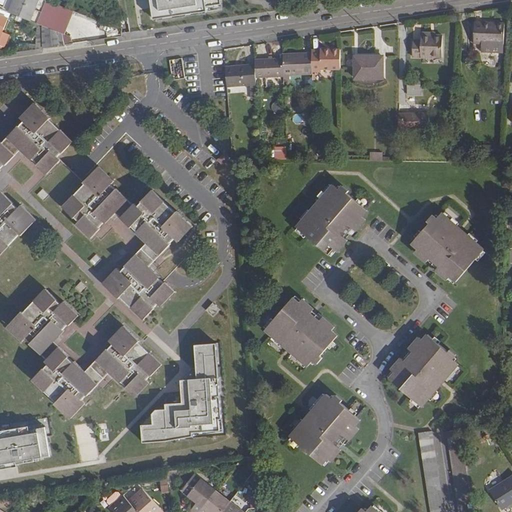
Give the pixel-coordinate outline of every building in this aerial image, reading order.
[(14,0),(11,8),(9,12),(11,12),(32,21),(34,22),(38,23),(47,27),(63,33),(72,10),(56,4),(46,0),(14,0)] [(151,0),(155,21),(223,11),(221,0),(151,0)] [(10,34),(3,32),(7,21),(11,12),(9,12),(0,8),(0,45),(5,47),(10,34)] [(11,12),(7,21),(31,30),(34,22),(32,21),(11,12)] [(37,44),(21,43),(21,52),(65,45),(63,33),(47,27),(38,23),(37,44)] [(484,23),(484,25),(475,25),(474,43),(503,44),(504,23),(484,23)] [(442,57),(442,36),(436,35),(421,35),(420,41),(413,41),(413,57),(442,57)] [(311,50),(311,53),(311,72),(321,72),(321,70),(340,69),(340,49),(311,50)] [(282,54),(282,58),(283,76),(283,83),(289,82),(289,75),(311,74),(311,72),(311,53),(282,54)] [(383,56),(354,56),(354,79),(382,79),(383,56)] [(169,60),(172,79),(183,77),(180,58),(169,60)] [(254,60),(255,64),(255,78),(283,76),(282,58),(254,60)] [(255,64),(225,67),(227,87),(256,84),(255,78),(255,64)] [(420,81),(407,80),(406,88),(420,89),(420,81)] [(62,153),(63,153),(74,142),(61,129),(61,130),(50,119),(51,118),(35,103),(20,119),(24,122),(19,127),(18,126),(2,142),(1,141),(0,141),(0,255),(10,245),(20,234),(22,236),(37,220),(22,205),(18,209),(13,204),(14,203),(0,189),(0,172),(1,171),(6,165),(6,166),(16,156),(15,156),(20,150),(32,161),(33,160),(38,164),(37,165),(47,175),(61,160),(58,157),(62,153)] [(426,114),(399,113),(398,129),(426,129),(426,114)] [(499,146),(483,145),(482,157),(498,158),(499,146)] [(284,160),(285,147),(272,146),(272,159),(284,160)] [(225,150),(218,158),(224,163),(231,156),(225,150)] [(383,152),(371,152),(371,161),(383,161),(383,152)] [(115,181),(101,167),(98,170),(85,183),(63,207),(74,218),(75,217),(79,221),(76,225),(91,239),(101,229),(99,228),(104,222),(106,224),(117,213),(131,228),(133,226),(138,231),(136,233),(147,243),(125,266),(126,266),(121,271),(118,268),(103,283),(120,298),(121,297),(132,308),(131,308),(144,320),(155,308),(154,307),(158,303),(161,307),(176,291),(166,282),(165,283),(160,278),(161,277),(150,267),(171,244),(171,243),(176,238),(179,242),(194,226),(177,211),(176,212),(165,202),(166,201),(153,189),(142,201),(139,206),(136,203),(134,205),(117,188),(116,189),(111,184),(115,181)] [(343,186),(339,190),(334,185),(315,207),(297,227),(330,256),(335,250),(338,252),(348,241),(345,238),(352,229),(356,232),(366,220),(363,217),(368,210),(347,192),(349,190),(343,186)] [(44,202),(49,196),(43,189),(37,195),(44,202)] [(468,268),(485,250),(456,224),(442,213),(437,219),(433,215),(428,221),(430,223),(412,243),(418,248),(415,252),(427,263),(430,259),(439,266),(436,270),(447,281),(450,277),(456,281),(468,268)] [(95,266),(101,259),(96,254),(90,261),(95,266)] [(82,294),(88,287),(81,282),(76,288),(82,294)] [(42,355),(43,355),(47,359),(46,361),(49,364),(45,368),(44,368),(33,380),(46,393),(46,392),(57,402),(55,403),(71,419),(87,403),(83,400),(88,395),(88,396),(110,373),(121,384),(122,383),(127,387),(126,388),(136,398),(150,383),(147,380),(151,375),(152,376),(163,364),(150,352),(139,342),(140,340),(124,325),(109,341),(113,344),(108,349),(107,349),(86,371),(75,361),(74,362),(69,357),(70,356),(59,346),(55,342),(65,331),(64,330),(69,325),(70,325),(79,315),(64,301),(61,304),(58,301),(58,300),(46,289),(34,301),(34,302),(24,312),(22,311),(7,328),(22,342),(26,338),(31,343),(30,344),(42,355)] [(322,359),(320,357),(338,335),(332,330),(335,327),(324,317),(321,320),(311,312),(314,309),(303,299),(300,302),(294,297),(265,330),(308,367),(313,361),(317,364),(322,359)] [(214,316),(220,309),(213,302),(207,310),(214,316)] [(450,350),(449,352),(428,335),(423,340),(419,337),(409,349),(413,352),(405,361),(401,358),(391,370),(395,373),(390,378),(422,407),(459,364),(453,359),(457,355),(450,350)] [(142,425),(143,443),(167,441),(166,436),(193,434),(193,432),(221,430),(220,419),(223,418),(219,377),(216,377),(215,358),(218,357),(217,343),(195,344),(197,368),(192,369),(181,380),(183,402),(165,403),(166,409),(157,409),(153,413),(153,424),(142,425)] [(326,394),(290,436),(323,465),(328,459),(332,462),(341,450),(338,447),(346,437),(349,440),(359,429),(356,425),(361,420),(341,402),(342,400),(336,395),(332,399),(326,394)] [(0,470),(18,467),(17,464),(38,460),(38,458),(51,456),(45,427),(30,430),(29,426),(0,431),(0,470)] [(446,431),(458,511),(472,511),(464,456),(460,429),(446,431)] [(419,433),(430,511),(444,511),(432,431),(419,433)] [(501,509),(511,502),(511,476),(490,491),(501,509)] [(129,477),(117,479),(118,489),(130,487),(129,477)] [(159,479),(159,493),(167,493),(166,478),(159,479)] [(197,503),(190,511),(199,511),(216,490),(201,479),(188,496),(197,503)] [(185,495),(192,483),(187,480),(180,492),(185,495)] [(163,511),(142,489),(129,501),(138,511),(148,511),(151,510),(152,511),(163,511)] [(222,511),(230,502),(216,490),(199,511),(222,511)] [(47,495),(39,496),(41,504),(49,502),(47,495)] [(138,511),(129,501),(124,495),(109,508),(112,511),(138,511)] [(243,511),(230,502),(222,511),(243,511)]
